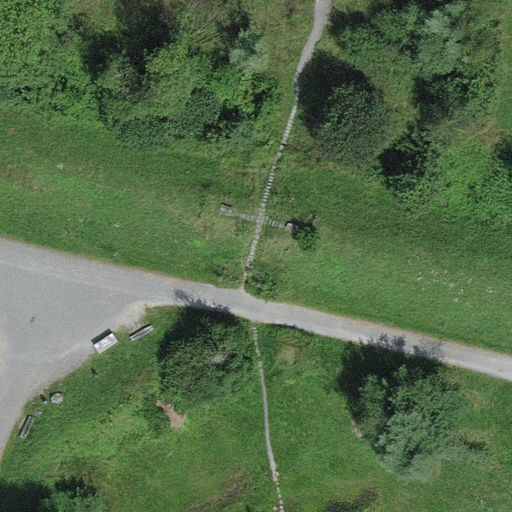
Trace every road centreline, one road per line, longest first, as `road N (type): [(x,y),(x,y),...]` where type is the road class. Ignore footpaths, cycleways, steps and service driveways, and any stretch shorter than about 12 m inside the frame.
road 1 (track): [(0,254),(511,366)]
road 2 (track): [(36,263),(0,398)]
